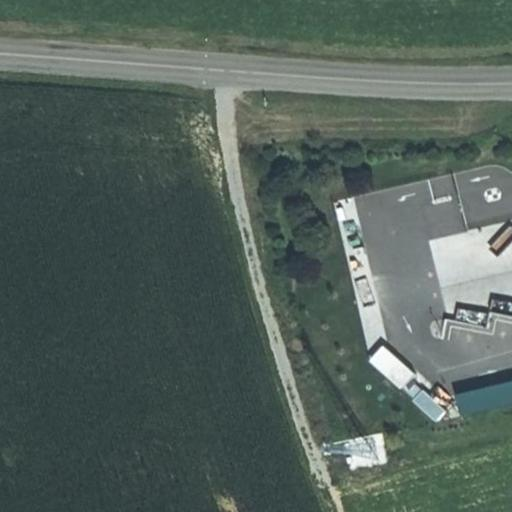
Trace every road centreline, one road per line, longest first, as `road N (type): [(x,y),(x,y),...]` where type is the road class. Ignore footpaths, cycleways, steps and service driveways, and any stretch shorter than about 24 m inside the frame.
road 1 (tertiary): [(0,50),(226,72),(511,74)]
road 2 (track): [(333,511),(255,273),(227,144),(226,72)]
